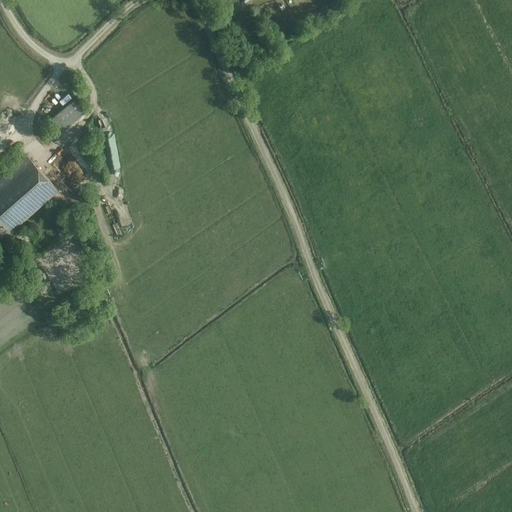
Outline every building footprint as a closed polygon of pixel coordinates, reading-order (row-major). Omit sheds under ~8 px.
[(138,91),(142,96),(149,92),(145,86),(138,91)] [(61,132),(86,112),(75,98),(50,117),(61,132)] [(141,109),(143,114),(155,109),(152,103),(141,109)] [(124,192),(114,121),(104,123),(113,194),(124,192)] [(57,187),(27,153),(0,177),(0,221),(5,226),(8,230),(57,187)] [(76,180),(85,177),(80,164),(73,166),(75,171),(73,171),(76,180)]
